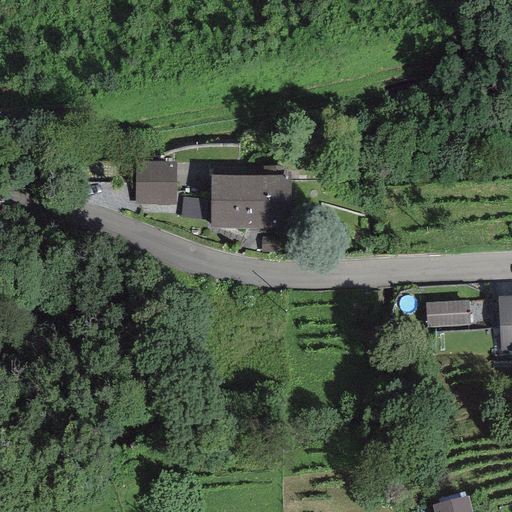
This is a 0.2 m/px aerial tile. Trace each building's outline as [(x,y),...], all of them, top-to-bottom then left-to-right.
[(176,204),(176,162),(136,162),(136,204),(176,204)] [(291,175),(210,175),(210,200),(210,220),(210,228),(292,228),(291,175)] [(210,220),(210,200),(183,198),(181,217),(210,220)] [(287,238),(261,237),(261,253),(286,254),(287,238)] [(511,350),(511,296),(498,297),(501,351),(511,350)] [(468,300),(425,302),(427,328),(470,326),(468,300)] [(472,511),(469,496),(432,505),(433,511),(472,511)]
